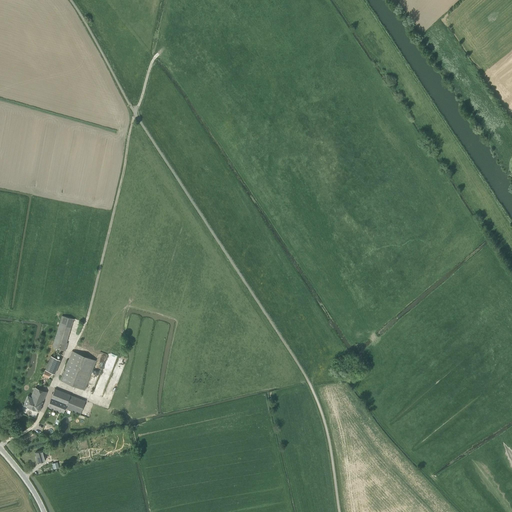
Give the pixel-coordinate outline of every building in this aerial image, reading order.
[(53,347),(65,351),(74,319),(62,315),(53,347)] [(96,360),(79,353),(72,350),(60,380),(84,389),(96,360)] [(45,369),(55,373),(60,360),(51,356),(45,369)] [(24,405),(39,411),(47,392),(35,387),(31,397),(28,395),(24,405)] [(67,404),(65,408),(80,414),(85,400),(55,388),(51,398),(67,404)] [(48,405),(64,411),(65,408),(67,404),(51,398),(48,405)] [(38,462),(45,460),(43,452),(43,450),(35,452),(38,462)]
